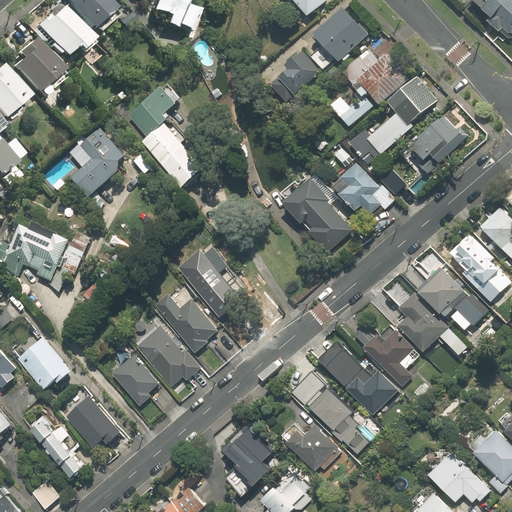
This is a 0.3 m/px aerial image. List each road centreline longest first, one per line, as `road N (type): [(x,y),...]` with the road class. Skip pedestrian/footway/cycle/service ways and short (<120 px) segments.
road 1 (residential): [(511,149),(89,511)]
road 2 (tertiary): [(504,100),(405,0)]
